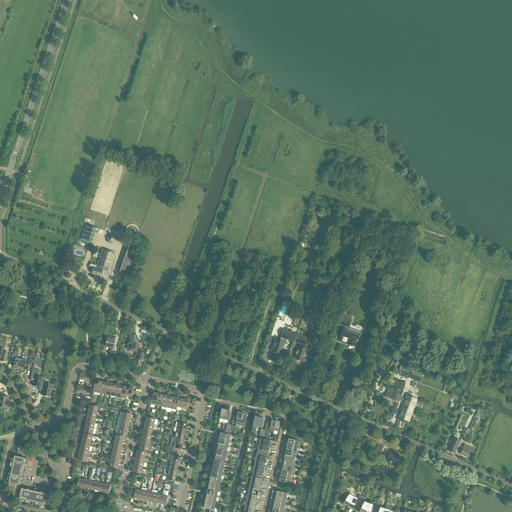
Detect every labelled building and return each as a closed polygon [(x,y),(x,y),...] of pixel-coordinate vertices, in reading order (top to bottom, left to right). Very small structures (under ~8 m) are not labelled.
[(24,183),(21,192),(30,195),(33,185),(24,183)] [(81,240),(92,244),(97,228),(85,224),(81,240)] [(93,268),(92,274),(108,278),(115,253),(101,249),(97,263),(96,268),(93,268)] [(126,273),(132,256),(123,253),(117,269),(126,273)] [(307,309),(305,314),(312,317),(314,311),(307,309)] [(354,346),(355,346),(357,341),(358,341),(358,338),(359,334),(360,331),(349,328),(349,327),(352,318),(341,314),(338,324),(346,327),(345,330),(344,329),(340,341),(349,344),(354,346)] [(286,339),(295,342),(297,334),(283,329),(279,340),(275,338),(273,343),(275,343),(272,351),(281,354),(286,339)] [(139,344),(135,337),(135,335),(131,334),(130,336),(126,338),(126,340),(129,341),(127,350),(137,352),(139,344)] [(297,334),(295,342),(300,344),(295,359),(303,362),(306,353),(308,354),(309,350),(305,348),(308,338),(297,334)] [(115,340),(112,339),(110,337),(106,336),(105,341),(107,342),(106,347),(110,348),(109,352),(111,352),(110,360),(116,361),(118,354),(114,353),(115,348),(113,348),(115,340)] [(144,360),(145,353),(139,352),(137,359),(136,358),(134,365),(141,367),(142,360),(144,360)] [(13,367),(20,369),(22,359),(18,358),(19,355),(12,354),(11,360),(14,361),(13,367)] [(26,360),(22,359),(20,369),(26,370),(28,364),(31,364),(32,358),(26,357),(26,360)] [(36,387),(40,387),(42,379),(42,377),(38,377),(39,370),(32,369),(31,377),(34,378),(32,386),(35,386),(35,387),(36,387)] [(42,379),(40,387),(39,388),(43,389),(42,395),(49,397),(51,389),(51,390),(52,385),(48,384),(47,384),(44,383),(45,380),(42,379)] [(103,382),(101,394),(106,395),(109,379),(107,379),(106,382),(103,382)] [(93,392),(101,394),(103,382),(98,381),(97,383),(95,383),(93,392)] [(111,396),(116,397),(119,381),(117,381),(116,385),(113,384),(111,396)] [(388,386),(385,396),(399,401),(402,391),(404,384),(397,381),(395,388),(388,386)] [(126,399),(126,396),(129,385),(127,385),(127,387),(123,386),(121,398),(126,399)] [(129,385),(126,396),(131,397),(130,400),(133,401),(135,392),(133,391),(133,388),(129,387),(130,385),(129,385)] [(148,404),(156,406),(159,392),(158,391),(158,393),(154,393),(153,395),(150,395),(148,404)] [(161,407),(166,408),(170,392),(168,392),(167,396),(164,395),(161,407)] [(170,392),(166,408),(166,410),(171,411),(171,409),(174,397),(171,396),(171,393),(170,392)] [(177,398),(174,397),(171,409),(176,410),(177,407),(180,394),(178,394),(177,398)] [(9,408),(10,402),(6,401),(7,398),(0,396),(0,406),(4,408),(5,407),(9,408)] [(406,396),(402,407),(413,411),(417,399),(406,396)] [(189,400),(184,399),(182,408),(186,409),(186,410),(190,410),(191,404),(188,403),(189,400)] [(413,411),(402,407),(398,418),(409,421),(413,411)] [(230,411),(229,411),(229,410),(226,410),(222,409),(219,418),(220,419),(220,418),(228,420),(230,413),(230,411)] [(239,413),(238,413),(238,414),(236,422),(245,424),(247,415),(243,414),(239,413)] [(255,417),(253,426),(261,427),(261,428),(263,420),(263,419),(262,419),(262,418),(259,418),(255,417)] [(178,422),(177,427),(186,429),(188,421),(181,420),(180,423),(178,422)] [(273,432),(274,430),(278,431),(278,432),(280,423),(276,422),(273,420),(272,420),(273,421),(271,421),(271,422),(269,430),(266,429),(265,430),(264,437),(267,438),(268,432),(272,433),(273,432)] [(236,427),(227,425),(226,432),(234,433),(235,427),(236,427)] [(256,444),(268,446),(268,445),(269,444),(270,441),(258,438),(257,439),(256,444)] [(449,451),(454,454),(460,441),(455,438),(449,451)] [(288,444),(288,445),(289,445),(297,447),(297,446),(300,447),(301,443),(304,443),(304,442),(301,442),(289,439),(288,442),(288,444)] [(185,445),(171,442),(170,442),(169,446),(172,447),(172,450),(178,452),(179,449),(182,449),(182,446),(184,446),(185,445)] [(255,449),(258,450),(266,452),(267,452),(267,451),(268,449),(268,446),(256,444),(256,445),(255,449)] [(375,452),(381,455),(384,447),(378,445),(375,452)] [(472,455),(475,449),(465,445),(460,454),(468,458),(470,454),(472,455)] [(216,454),(216,455),(217,455),(225,457),(228,458),(229,453),(229,452),(226,451),(218,450),(218,449),(217,449),(217,452),(216,454)] [(258,452),(257,455),(265,457),(266,457),(266,456),(266,455),(267,452),(266,452),(258,450),(255,449),(255,450),(258,452)] [(168,454),(167,459),(181,462),(181,461),(179,460),(180,456),(177,456),(178,453),(171,452),(171,454),(168,454)] [(391,460),(397,463),(400,454),(394,452),(393,454),(391,453),(390,456),(388,455),(385,460),(390,462),(391,460)] [(256,457),(256,461),(264,463),(265,463),(265,462),(265,460),(266,457),(265,457),(257,455),(254,455),(254,456),(256,457)] [(26,493),(27,488),(28,488),(27,488),(27,490),(21,488),(21,489),(19,488),(19,487),(19,485),(20,485),(21,480),(22,480),(23,480),(22,480),(17,479),(17,477),(23,478),(23,477),(21,477),(24,467),(25,467),(25,466),(25,467),(20,465),(20,463),(26,464),(24,464),(25,458),(24,458),(15,456),(14,456),(9,483),(7,490),(12,491),(13,493),(12,498),(19,499),(46,505),(49,494),(43,493),(44,491),(43,491),(42,497),(40,496),(41,491),(40,492),(30,490),(30,488),(30,489),(29,494),(26,493)] [(255,463),(254,466),(254,467),(263,468),(264,467),(264,466),(265,463),(264,463),(256,461),(253,460),(252,462),(255,463)] [(251,467),(250,471),(253,472),(261,474),(262,474),(262,473),(263,472),(263,468),(254,467),(254,466),(252,466),(251,467)] [(253,474),(252,478),(260,480),(260,479),(261,480),(261,479),(261,477),(262,474),(261,474),(253,472),(250,471),(250,473),(253,474)] [(176,477),(167,475),(164,474),(164,476),(166,477),(166,480),(168,480),(167,483),(174,484),(176,477)] [(282,476),(281,476),(280,479),(280,480),(280,481),(280,482),(289,484),(291,484),(292,480),(293,479),(290,478),(282,476)] [(252,480),(251,483),(259,485),(260,485),(260,484),(260,483),(261,480),(260,479),(260,480),(252,478),(249,477),(249,478),(252,480)] [(250,485),(249,489),(258,491),(259,490),(259,488),(260,485),(259,485),(251,483),(248,482),(247,484),(250,485)] [(105,483),(103,492),(109,493),(110,486),(112,487),(113,483),(111,483),(111,484),(105,483)] [(134,498),(139,499),(141,491),(136,490),(136,487),(133,487),(132,493),(135,494),(134,498)] [(246,489),(245,494),(248,494),(256,496),(257,496),(257,495),(258,494),(258,491),(249,489),(247,488),(246,489)] [(342,495),(344,496),(344,497),(347,499),(343,505),(343,504),(348,507),(347,508),(348,508),(353,497),(355,494),(351,492),(347,490),(345,489),(342,495)] [(365,511),(369,504),(364,502),(366,498),(366,497),(368,491),(366,490),(363,496),(359,505),(362,506),(359,511),(365,511)] [(163,495),(161,504),(166,505),(167,501),(170,501),(171,495),(168,494),(168,496),(163,495)] [(248,496),(247,500),(255,502),(256,502),(256,501),(256,499),(257,496),(256,496),(248,494),(245,494),(245,495),(248,496)] [(356,503),(359,505),(363,496),(359,495),(357,499),(353,497),(348,508),(348,507),(353,509),(353,510),(356,503)] [(247,502),(246,505),(246,506),(254,507),(255,507),(255,506),(255,505),(256,502),(255,502),(247,500),(244,499),(244,501),(247,502)] [(369,504),(365,511),(371,511),(372,510),(375,511),(377,504),(378,500),(375,499),(374,503),(369,501),(369,504)] [(274,507),(274,508),(283,510),(286,510),(287,506),(287,505),(284,504),(276,503),(276,502),(275,502),(274,505),(274,507)]
